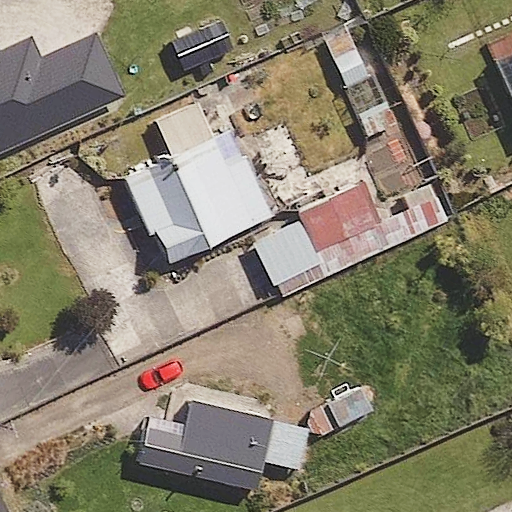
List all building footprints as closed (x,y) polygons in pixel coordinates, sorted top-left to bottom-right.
[(0,48),(0,147),(117,93),(88,31),(32,57),(23,37),(0,48)] [(359,46),(330,59),(362,133),(391,121),(359,46)] [(266,214),(227,124),(210,131),(197,99),(151,119),(166,156),(119,176),(156,261),(266,214)] [(444,217),(428,182),(370,209),(358,184),(245,236),(273,296),(444,217)] [(313,397),(329,429),(368,409),(352,378),(313,397)] [(302,425),(186,399),(178,435),(140,426),(133,460),(253,486),(259,458),(293,466),(302,425)]
